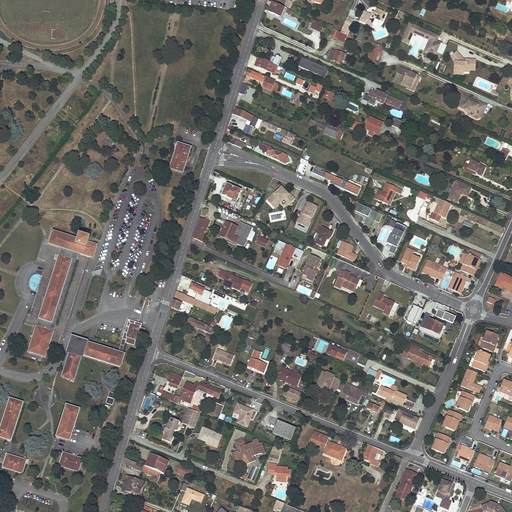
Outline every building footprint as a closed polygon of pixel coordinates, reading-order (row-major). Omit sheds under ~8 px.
[(272,2),(268,12),(280,17),(285,8),(272,2)] [(386,13),(376,9),(374,13),(373,15),(371,14),(365,12),(360,21),(371,26),(374,19),(375,19),(382,22),(386,13)] [(343,26),(350,29),(354,20),(347,17),(343,26)] [(321,32),(324,25),(314,21),(312,26),(314,27),(313,29),(321,32)] [(439,36),(409,23),(401,41),(408,44),(413,33),(429,40),(424,51),(435,56),(441,43),(437,41),(439,36)] [(347,35),(332,29),(329,36),(343,42),(347,35)] [(344,54),(331,49),(328,60),(340,65),(344,54)] [(370,57),(376,59),(379,52),(373,50),(370,57)] [(475,70),(475,60),(466,60),(466,62),(463,62),(463,59),(457,52),(451,57),(455,62),(454,71),(464,72),(469,72),(469,70),(475,70)] [(321,75),(325,68),(315,64),(314,66),(311,64),(312,62),(302,58),(298,66),(308,71),(309,70),(317,74),(319,75),(319,74),(321,75)] [(257,60),(254,66),(270,72),(273,64),(262,59),(261,62),(258,61),(257,60)] [(270,72),(275,74),(275,73),(278,74),(279,74),(280,73),(280,72),(279,71),(277,70),(278,66),(273,64),(270,72)] [(417,75),(400,67),(394,80),(412,88),(417,75)] [(271,91),(274,82),(252,72),(252,73),(246,71),(245,74),(250,76),(250,77),(264,83),(262,87),(271,91)] [(394,80),(393,82),(414,91),(420,76),(417,75),(412,88),(394,80)] [(298,78),(295,83),(302,86),(304,81),(298,78)] [(239,93),(245,95),(248,85),(242,83),(239,93)] [(316,83),(314,90),(320,93),(323,86),(316,83)] [(247,87),(246,95),(242,94),(241,101),(253,103),(255,88),(247,87)] [(322,97),(331,101),(335,94),(326,90),(322,97)] [(375,93),(370,91),(367,98),(383,105),(384,102),(399,108),(401,102),(376,91),(375,93)] [(477,105),(474,104),(475,101),(463,96),(458,107),(465,110),(464,111),(469,113),(471,116),(475,114),(481,117),(486,105),(479,102),(477,105)] [(292,104),(299,107),(302,101),(300,100),(296,99),(295,101),(294,100),(292,104)] [(235,109),(233,114),(251,122),(249,125),(254,128),(258,119),(235,109)] [(383,124),(370,118),(365,129),(370,131),(368,134),(372,136),(374,133),(376,134),(378,130),(380,131),(383,124)] [(254,128),(257,129),(260,122),(261,123),(262,121),(258,119),(254,128)] [(394,119),(392,126),(401,129),(403,121),(394,119)] [(310,120),(309,124),(324,130),(326,127),(310,120)] [(358,131),(361,125),(354,121),(352,127),(358,131)] [(323,134),(335,139),(336,137),(332,135),(335,128),(327,125),(326,127),(324,130),(324,132),(323,134)] [(101,143),(109,149),(112,144),(114,141),(107,135),(101,143)] [(245,144),(236,140),(234,145),(243,149),(245,144)] [(169,169),(182,174),(191,147),(177,143),(169,169)] [(476,144),(474,150),(484,155),(485,151),(478,148),(479,146),(476,144)] [(262,145),(258,146),(260,151),(261,151),(263,155),(265,154),(264,152),(267,151),(266,149),(268,148),(262,145)] [(266,154),(266,155),(271,157),(275,156),(277,157),(279,161),(282,162),(286,161),(287,164),(289,163),(287,156),(275,151),(274,151),(272,150),(268,148),(266,149),(267,151),(264,152),(265,154),(266,154)] [(509,151),(503,149),(499,157),(506,159),(509,151)] [(464,164),(462,170),(473,175),(473,174),(474,172),(476,172),(482,175),(485,167),(471,161),(469,166),(464,164)] [(314,168),(312,173),(325,179),(325,180),(328,180),(331,182),(330,183),(357,196),(360,189),(314,168)] [(352,180),(363,184),(366,177),(354,174),(352,180)] [(471,188),(456,182),(448,199),(456,203),(460,195),(461,195),(462,194),(467,196),(471,188)] [(402,191),(386,184),(383,192),(379,201),(388,205),(391,198),(393,198),(395,192),(400,194),(402,191)] [(227,185),(222,196),(232,200),(233,199),(237,200),(241,191),(227,185)] [(274,208),(284,199),(286,202),(289,205),(295,199),(289,194),(288,195),(281,188),(276,193),(274,194),(273,193),(266,200),(274,208)] [(420,191),(417,197),(425,200),(427,194),(420,191)] [(433,202),(429,212),(432,213),(434,214),(438,204),(440,199),(438,198),(436,203),(433,202)] [(432,213),(430,219),(438,223),(441,217),(442,217),(445,210),(448,212),(451,204),(440,199),(438,204),(434,214),(432,213)] [(317,207),(306,202),(304,206),(305,207),(304,211),(305,211),(303,214),(301,213),(297,221),(305,225),(307,221),(310,222),(317,207)] [(382,215),(359,205),(355,212),(367,217),(364,224),(372,227),(375,221),(379,223),(382,215)] [(201,241),(209,222),(201,219),(202,217),(200,216),(199,219),(193,238),(201,241)] [(394,229),(387,244),(397,248),(406,228),(390,221),(388,226),(394,229)] [(226,223),(220,236),(244,247),(252,228),(240,222),(238,228),(226,223)] [(323,247),(327,239),(328,240),(332,232),(322,228),(315,243),(323,247)] [(65,233),(53,229),(51,235),(48,243),(61,247),(65,233)] [(90,233),(78,230),(76,236),(75,242),(87,245),(88,240),(90,233)] [(65,233),(61,247),(75,252),(94,257),(98,244),(88,240),(87,245),(75,242),(76,236),(65,233)] [(269,240),(259,236),(257,240),(262,242),(261,242),(267,245),(269,240)] [(257,240),(255,246),(258,247),(259,245),(265,248),(267,245),(261,242),(262,242),(257,240)] [(275,249),(283,253),(278,264),(286,267),(291,256),(299,260),(303,252),(278,241),(277,244),(276,246),(275,249)] [(353,246),(342,241),(336,254),(354,262),(357,256),(350,252),(353,246)] [(75,252),(61,247),(59,253),(58,256),(72,260),(73,256),(75,252)] [(467,254),(480,260),(482,255),(469,250),(467,254)] [(406,251),(401,263),(404,264),(408,266),(407,268),(415,271),(420,259),(413,255),(413,254),(406,251)] [(463,265),(460,270),(473,276),(476,271),(476,270),(475,270),(480,260),(467,254),(467,255),(463,265)] [(321,260),(310,255),(305,266),(306,267),(305,271),(303,275),(307,277),(306,280),(313,282),(317,272),(316,271),(321,260)] [(58,256),(51,277),(66,282),(72,260),(58,256)] [(428,260),(422,273),(430,276),(431,275),(436,278),(442,280),(447,269),(442,267),(438,265),(428,260)] [(231,274),(227,272),(222,283),(232,287),(240,291),(241,288),(249,292),(252,284),(244,280),(244,281),(237,278),(230,276),(231,274)] [(349,274),(345,272),(342,279),(339,278),(335,286),(340,289),(341,286),(352,291),(355,285),(356,286),(359,280),(349,275),(349,274)] [(465,281),(467,277),(455,272),(448,288),(460,294),(463,287),(462,287),(465,281)] [(511,279),(501,274),(495,286),(500,289),(501,286),(504,287),(506,289),(509,290),(508,292),(511,294),(511,279)] [(303,275),(301,279),(312,284),(313,282),(306,280),(307,277),(303,275)] [(51,277),(45,298),(59,302),(66,282),(51,277)] [(192,284),(190,289),(197,292),(194,299),(209,305),(211,300),(209,299),(211,292),(192,284)] [(188,303),(215,315),(217,310),(176,292),(175,297),(182,300),(189,302),(188,303)] [(384,295),(379,292),(373,305),(384,310),(383,313),(389,315),(395,303),(383,298),(384,295)] [(45,298),(38,320),(52,325),(59,302),(45,298)] [(177,311),(180,303),(174,301),(171,308),(171,309),(177,311)] [(408,307),(403,319),(406,321),(411,309),(408,307)] [(406,321),(413,324),(418,312),(411,309),(406,321)] [(435,316),(453,324),(456,317),(438,309),(435,316)] [(189,318),(187,324),(211,334),(212,333),(213,333),(215,329),(189,318)] [(428,319),(424,329),(439,335),(442,330),(444,331),(446,327),(428,319)] [(52,325),(38,320),(37,322),(35,327),(49,331),(51,327),(52,325)] [(141,328),(142,325),(138,323),(130,321),(125,338),(137,342),(141,328)] [(35,327),(27,354),(46,359),(54,333),(49,331),(35,327)] [(499,336),(487,331),(480,347),(493,353),(496,347),(495,346),(496,342),(499,336)] [(121,370),(125,355),(73,338),(61,379),(74,383),(82,358),(121,370)] [(397,342),(387,338),(384,345),(394,349),(397,342)] [(289,353),(292,347),(285,343),(282,350),(289,353)] [(244,344),(241,350),(248,352),(251,347),(244,344)] [(330,345),(326,353),(343,361),(345,357),(356,362),(360,354),(348,349),(347,352),(330,345)] [(429,367),(431,368),(435,359),(422,353),(423,350),(412,345),(410,350),(406,348),(402,356),(416,362),(429,368),(429,367)] [(230,365),(234,356),(217,349),(213,359),(217,361),(218,360),(230,365)] [(255,351),(248,367),(263,373),(267,365),(263,363),(257,361),(260,353),(255,351)] [(478,351),(472,367),(485,372),(487,366),(486,366),(488,362),(491,356),(478,351)] [(302,376),(283,368),(279,377),(289,381),(288,383),(297,387),(302,376)] [(467,369),(460,386),(479,394),(482,387),(473,384),(477,373),(467,369)] [(169,381),(170,382),(169,385),(178,389),(182,377),(172,373),(169,381)] [(341,380),(334,377),(335,376),(327,373),(326,374),(325,378),(321,376),(318,384),(319,387),(322,388),(325,387),(336,392),(341,380)] [(499,390),(499,392),(511,397),(511,383),(510,382),(504,380),(500,389),(499,389),(499,390)] [(195,386),(187,382),(180,398),(176,396),(173,402),(177,403),(178,403),(179,402),(180,402),(181,400),(190,403),(191,400),(194,394),(196,389),(197,387),(195,386)] [(201,384),(198,390),(204,392),(207,385),(201,383),(201,384)] [(343,393),(341,398),(362,407),(367,394),(363,392),(363,391),(346,383),(342,392),(343,393)] [(213,396),(216,389),(207,385),(204,392),(213,396)] [(403,405),(407,397),(396,392),(395,391),(396,390),(396,388),(393,387),(392,386),(389,391),(381,387),(377,394),(386,398),(386,397),(390,399),(403,405)] [(287,396),(297,401),(300,393),(290,388),(287,396)] [(457,409),(458,410),(459,409),(468,412),(470,406),(472,402),(473,403),(475,397),(462,391),(455,408),(457,408),(457,409)] [(109,392),(106,403),(112,405),(116,394),(109,392)] [(175,396),(165,392),(164,395),(161,394),(160,396),(172,401),(175,396)] [(9,398),(0,427),(0,437),(8,441),(11,441),(23,404),(23,402),(9,398)] [(370,401),(366,409),(377,413),(379,408),(376,407),(377,404),(370,401)] [(66,404),(55,437),(56,437),(59,438),(60,438),(70,441),(80,409),(66,404)] [(237,423),(246,427),(249,419),(253,420),(256,412),(237,404),(233,413),(240,416),(237,423)] [(200,413),(188,409),(182,424),(193,428),(200,413)] [(383,416),(389,419),(392,413),(386,410),(383,416)] [(398,413),(395,421),(403,424),(415,430),(419,420),(414,417),(399,410),(398,413)] [(449,410),(442,426),(455,431),(457,425),(459,421),(460,422),(462,416),(449,410)] [(498,432),(502,420),(489,415),(484,428),(492,431),(492,430),(498,432)] [(179,422),(171,419),(169,425),(168,424),(167,424),(167,425),(165,425),(162,426),(161,429),(163,432),(164,432),(164,434),(165,434),(163,440),(171,443),(171,442),(173,437),(172,437),(174,431),(175,431),(177,430),(178,428),(178,426),(179,422)] [(273,433),(290,440),(295,428),(278,421),(273,433)] [(222,436),(203,428),(198,439),(206,442),(207,443),(207,441),(218,445),(222,436)] [(341,461),(346,449),(329,442),(331,439),(314,432),(309,442),(315,444),(316,442),(326,446),(327,446),(324,454),(341,461)] [(438,433),(431,449),(444,454),(446,448),(448,444),(449,445),(451,438),(438,433)] [(241,463),(245,464),(247,462),(249,463),(254,461),(253,457),(260,454),(264,455),(265,453),(261,444),(259,445),(258,444),(255,445),(254,443),(245,446),(242,439),(235,442),(238,449),(239,450),(238,453),(236,452),(233,453),(236,460),(240,459),(241,463)] [(462,445),(457,458),(470,463),(474,452),(469,450),(470,449),(462,445)] [(370,446),(365,460),(371,462),(370,464),(377,467),(379,461),(376,460),(373,459),(376,453),(378,454),(383,456),(385,452),(377,449),(370,446)] [(58,466),(78,472),(83,458),(62,452),(62,453),(61,455),(61,457),(58,466)] [(2,467),(22,474),(26,460),(6,454),(6,455),(4,459),(2,467)] [(479,454),(474,467),(490,473),(495,461),(491,460),(485,458),(486,457),(479,454)] [(168,462),(150,455),(147,463),(148,464),(146,467),(160,473),(161,474),(163,470),(164,470),(168,462)] [(123,463),(134,468),(136,463),(125,458),(123,463)] [(134,468),(142,472),(144,466),(136,463),(134,468)] [(495,472),(494,473),(495,474),(494,476),(511,482),(511,478),(511,467),(510,466),(510,467),(505,465),(499,463),(496,472),(495,472)] [(276,481),(287,482),(287,477),(290,477),(291,471),(287,470),(287,468),(275,467),(276,465),(269,464),(268,472),(274,473),(277,473),(276,475),(276,481)] [(193,471),(180,465),(177,473),(190,478),(193,471)] [(151,481),(156,483),(160,473),(146,467),(145,467),(144,466),(142,472),(153,476),(151,481)] [(417,475),(408,471),(406,472),(404,477),(402,477),(400,482),(401,483),(401,484),(398,490),(398,492),(395,498),(406,502),(412,487),(411,486),(413,481),(414,482),(417,475)] [(129,477),(125,491),(139,495),(141,489),(138,489),(140,481),(129,477)] [(390,482),(383,478),(379,486),(386,489),(390,482)] [(455,486),(443,481),(438,492),(445,495),(443,500),(440,507),(448,511),(450,506),(445,504),(446,501),(449,502),(451,497),(452,492),(455,486)] [(205,494),(188,487),(181,503),(189,506),(191,499),(201,503),(205,494)] [(283,504),(277,501),(273,509),(276,511),(278,508),(281,509),(283,504)] [(228,502),(227,507),(238,511),(239,507),(240,506),(233,504),(228,502)] [(490,502),(489,503),(486,511),(487,511),(504,511),(500,506),(490,502)]
